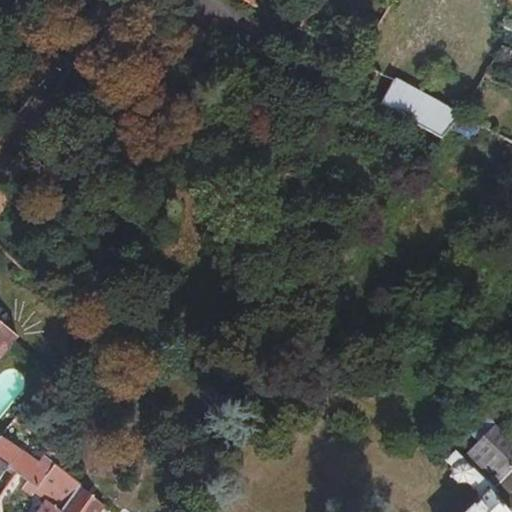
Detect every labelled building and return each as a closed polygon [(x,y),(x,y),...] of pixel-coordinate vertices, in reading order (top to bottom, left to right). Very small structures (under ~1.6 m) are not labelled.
[(257,0),(254,5),(266,12),(273,0),(257,0)] [(316,0),(297,30),(307,35),(328,0),(316,0)] [(511,19),(505,17),(501,25),(507,31),(508,29),(511,30),(511,19)] [(461,116),(394,81),(385,100),(383,105),(442,137),(451,127),(473,139),(480,127),(461,116)] [(0,216),(10,202),(8,201),(0,192),(0,216)] [(0,358),(7,351),(14,342),(0,330),(0,358)] [(463,425),(479,442),(497,424),(481,407),(463,425)] [(497,424),(479,442),(463,458),(511,510),(511,439),(497,424)] [(27,501),(55,467),(56,466),(45,458),(40,464),(1,437),(0,438),(0,480),(8,487),(19,495),(27,501)] [(511,511),(511,510),(463,458),(456,451),(446,461),(452,467),(453,477),(456,482),(458,484),(463,485),(466,485),(470,484),(482,497),(466,511),(511,511)] [(59,511),(79,488),(55,467),(27,501),(19,495),(15,500),(24,507),(26,504),(36,511),(59,511)] [(94,511),(99,505),(79,488),(59,511),(94,511)]
